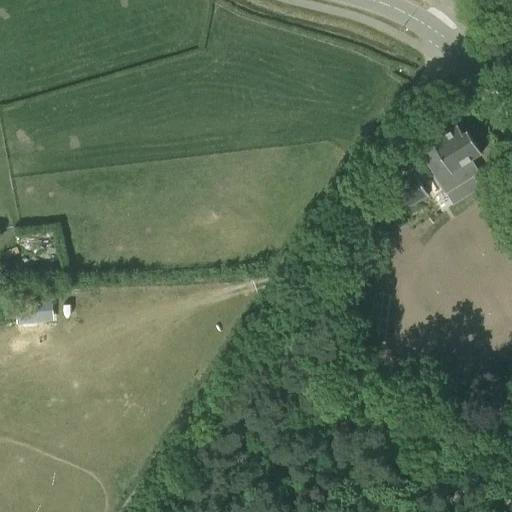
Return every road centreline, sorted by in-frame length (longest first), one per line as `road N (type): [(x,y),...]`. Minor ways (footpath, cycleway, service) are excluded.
road 1 (unclassified): [(451,42),(276,292)]
road 2 (track): [(276,292),(129,511)]
